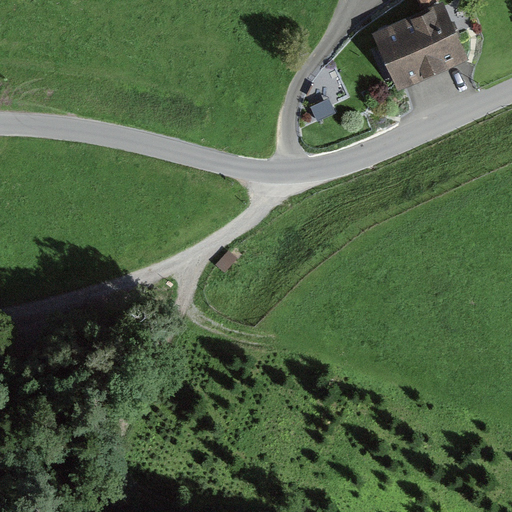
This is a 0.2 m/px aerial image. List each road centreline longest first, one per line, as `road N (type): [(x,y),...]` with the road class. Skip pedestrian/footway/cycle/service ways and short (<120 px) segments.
road 1 (unclassified): [(511,91),(367,154),(282,175),(61,127),(0,124)]
road 2 (track): [(0,313),(181,262),(263,208),(282,175)]
road 3 (track): [(88,511),(104,455),(214,242)]
road 4 (track): [(381,0),(317,56),(300,82),(282,175)]
